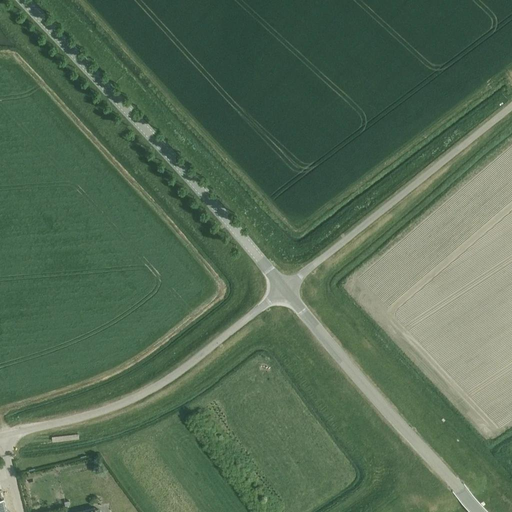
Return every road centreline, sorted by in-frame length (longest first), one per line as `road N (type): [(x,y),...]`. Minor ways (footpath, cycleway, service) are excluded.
road 1 (tertiary): [(284,289),(23,0)]
road 2 (unclassified): [(284,289),(149,390),(92,415),(0,436)]
road 3 (tertiary): [(481,511),(284,289)]
road 4 (unclassified): [(284,289),(511,106)]
